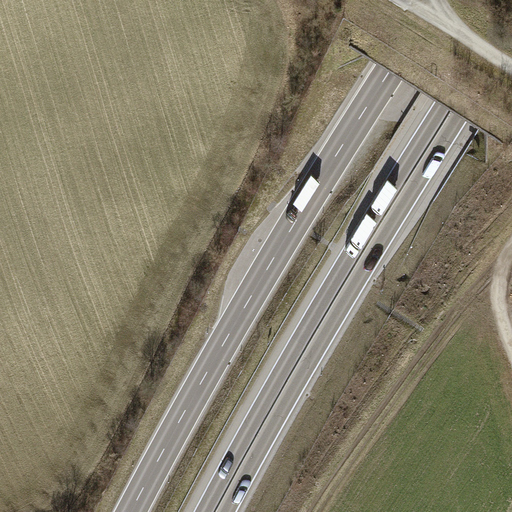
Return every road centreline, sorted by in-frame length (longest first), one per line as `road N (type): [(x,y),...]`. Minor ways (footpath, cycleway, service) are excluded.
road 1 (primary): [(131,511),(304,208),(436,0)]
road 2 (trunk): [(511,4),(357,244),(205,511)]
road 3 (trunk): [(227,511),(374,253),(511,38)]
road 4 (track): [(317,511),(492,278)]
